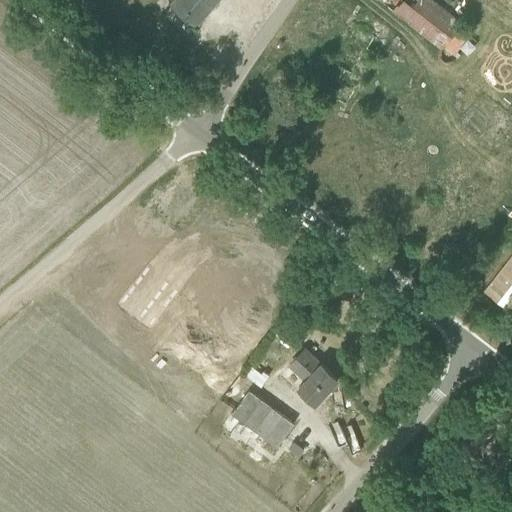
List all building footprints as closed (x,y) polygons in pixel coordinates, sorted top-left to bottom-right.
[(173,0),(171,4),(197,25),(217,0),(173,0)] [(425,0),(387,0),(382,10),(449,46),(463,20),(425,0)] [(352,67),(335,90),(347,99),(364,76),(352,67)] [(511,255),(485,291),(504,306),(511,295),(511,255)] [(147,270),(123,301),(153,324),(177,293),(147,270)] [(34,328),(8,365),(217,509),(243,471),(34,328)] [(316,403),(338,378),(305,348),(293,362),(312,379),(302,390),(316,403)] [(260,386),(266,378),(250,366),(244,375),(260,386)] [(249,389),(232,413),(277,446),(295,422),(249,389)] [(0,458),(75,511),(152,511),(0,403),(0,458)] [(0,511),(55,511),(0,473),(0,511)]
